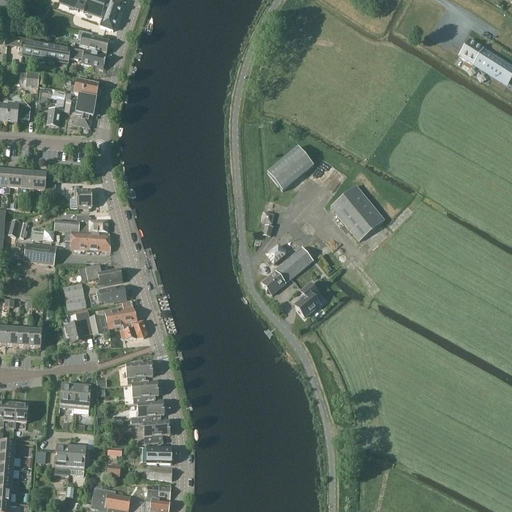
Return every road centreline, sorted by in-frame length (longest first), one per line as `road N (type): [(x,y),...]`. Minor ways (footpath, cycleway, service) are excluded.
road 1 (unclassified): [(332,511),(329,433),(317,388),(296,344),(253,292),(246,263),(237,109),(254,46),(278,0)]
road 2 (tertiary): [(181,511),(184,460),(172,390),(103,147)]
road 3 (track): [(384,420),(358,322),(373,295),(360,254),(423,191)]
road 4 (tertiary): [(103,147),(139,0)]
road 5 (track): [(360,254),(334,223),(287,223),(246,263)]
road 6 (track): [(272,12),(384,79)]
